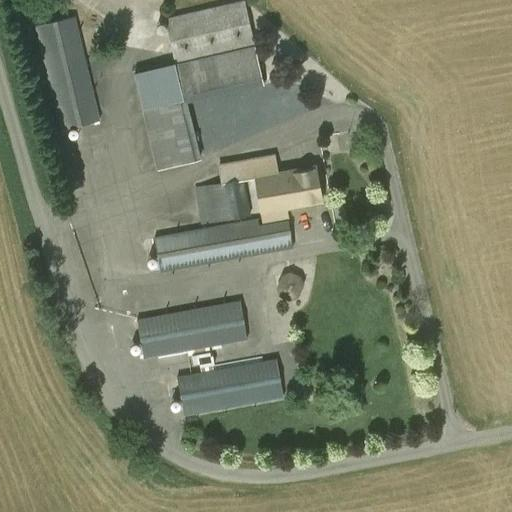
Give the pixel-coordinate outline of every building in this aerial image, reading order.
[(241,0),(165,17),(175,62),(134,72),(157,168),(200,159),(185,101),(264,82),(244,0),(241,0)] [(75,15),(35,26),(60,129),(100,119),(75,15)] [(220,165),(223,180),(223,182),(194,187),(201,224),(250,215),(243,177),(256,175),(264,222),(287,218),(285,207),(321,201),(315,166),(277,172),(275,156),(220,165)] [(294,247),(288,219),(259,224),(257,218),(155,236),(161,271),(294,247)] [(248,338),(240,300),(138,319),(144,357),(248,338)] [(284,397),(276,358),(177,376),(184,415),(284,397)]
